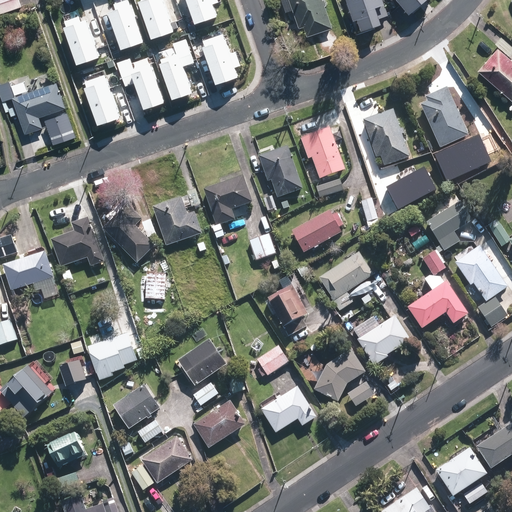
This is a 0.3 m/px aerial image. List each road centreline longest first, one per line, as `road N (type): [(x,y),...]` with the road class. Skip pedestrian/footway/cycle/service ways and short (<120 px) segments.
road 1 (residential): [(0,193),(284,95)]
road 2 (residential): [(511,352),(275,511)]
road 3 (residential): [(284,95),(397,53),(466,0)]
